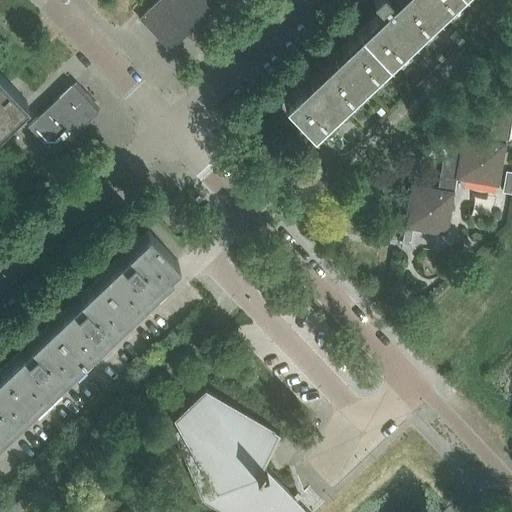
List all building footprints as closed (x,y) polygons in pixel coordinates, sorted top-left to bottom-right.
[(213,1),(212,0),(156,0),(142,14),(148,21),(169,43),(213,1)] [(377,0),(373,4),(379,10),(322,64),(316,58),(304,69),(310,75),(284,100),(313,130),(450,0),(377,0)] [(455,30),(449,36),(455,43),(461,37),(455,30)] [(0,126),(26,102),(0,74),(0,126)] [(53,153),(97,112),(71,84),(27,126),(53,153)] [(511,99),(511,91),(497,89),(488,140),(462,135),(461,140),(447,137),(438,188),(411,184),(404,228),(412,229),(446,235),(456,178),(498,186),(505,142),(511,99)] [(379,107),(374,111),(379,116),(383,111),(379,107)] [(511,179),(511,172),(505,171),(502,192),(510,194),(511,179)] [(404,228),(402,237),(410,239),(412,229),(404,228)] [(0,429),(177,262),(146,229),(126,249),(120,243),(112,250),(118,257),(77,295),(72,289),(64,297),(69,302),(28,341),(23,335),(15,343),(21,348),(0,367),(0,429)] [(203,500),(222,511),(308,511),(260,461),(277,434),(203,387),(173,415),(179,426),(173,433),(203,500)]
